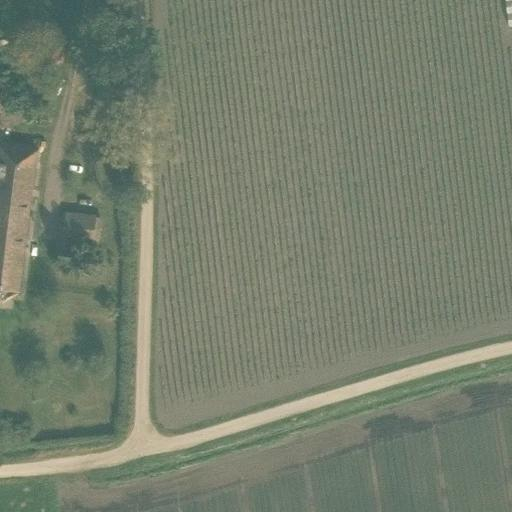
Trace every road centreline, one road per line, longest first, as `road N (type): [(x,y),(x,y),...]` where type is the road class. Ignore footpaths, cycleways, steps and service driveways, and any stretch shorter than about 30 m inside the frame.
road 1 (track): [(138,0),(146,215),(140,451)]
road 2 (track): [(140,451),(511,348)]
road 3 (track): [(0,473),(140,451)]
